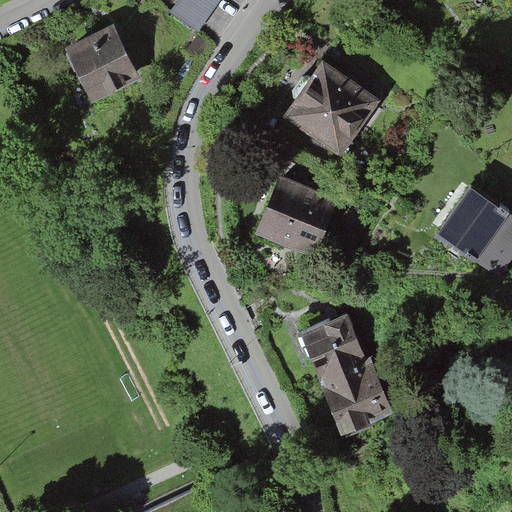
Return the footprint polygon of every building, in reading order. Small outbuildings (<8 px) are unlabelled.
[(225,0),(181,0),(172,13),(202,34),(225,0)] [(115,23),(64,46),(89,100),(139,78),(115,23)] [(380,101),(320,58),(279,114),(339,158),(380,101)] [(334,195),(274,172),(251,231),(311,255),(334,195)] [(511,261),(511,216),(470,188),(436,237),(499,280),(511,261)] [(353,308),(300,328),(321,383),(374,364),(353,308)] [(374,364),(321,383),(339,433),(392,414),(374,364)] [(209,511),(199,488),(144,511),(209,511)]
